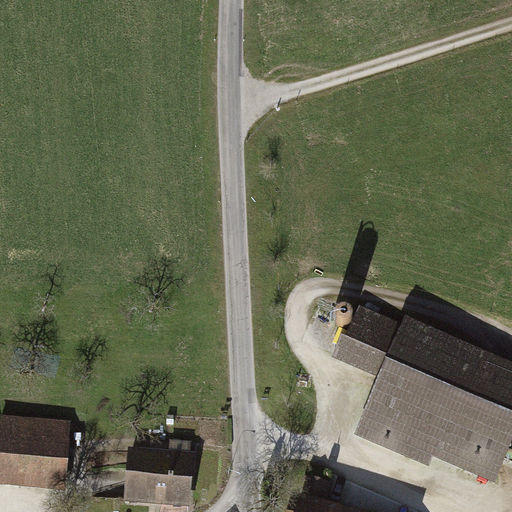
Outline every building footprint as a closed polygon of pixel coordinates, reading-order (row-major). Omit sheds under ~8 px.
[(407,332),(359,311),(336,363),(384,383),(407,332)] [(496,487),(511,449),(511,367),(410,323),(407,332),(384,383),(359,440),(432,471),(436,461),(496,487)] [(0,484),(65,490),(71,423),(1,417),(0,425),(0,484)] [(124,501),(191,507),(195,452),(128,447),(124,501)] [(327,500),(332,482),(305,475),(300,493),(327,500)] [(295,511),(366,511),(301,494),(295,511)]
